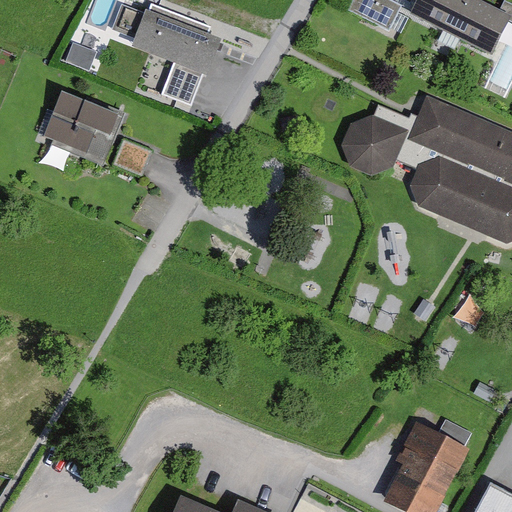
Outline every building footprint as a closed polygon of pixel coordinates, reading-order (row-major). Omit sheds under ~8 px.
[(396,30),(408,4),(399,0),(360,0),(355,10),(396,30)] [(511,15),(506,13),(480,0),(428,0),(426,5),(421,15),(501,55),(511,32),(511,15)] [(159,3),(156,10),(215,33),(218,26),(159,3)] [(154,14),(129,4),(119,29),(144,39),(154,14)] [(197,105),(210,72),(217,75),(231,39),(215,33),(156,10),(154,14),(144,39),(142,46),(181,62),(169,94),(197,105)] [(124,116),(71,93),(53,134),(107,157),(124,116)] [(511,130),(435,98),(427,118),(419,114),(417,119),(385,106),(381,116),(358,124),(350,145),(356,167),(381,177),(401,167),(404,160),(425,169),(418,186),(426,205),(511,241),(511,130)] [(157,151),(130,140),(120,164),(147,175),(152,164),(157,151)] [(444,438),(469,451),(480,429),(455,417),(444,438)] [(444,438),(422,426),(405,458),(413,462),(394,498),(420,511),(436,511),(469,451),(444,438)] [(511,511),(511,491),(494,482),(478,511),(511,511)] [(242,511),(220,511),(187,497),(180,511),(267,511),(246,502),(242,511)]
